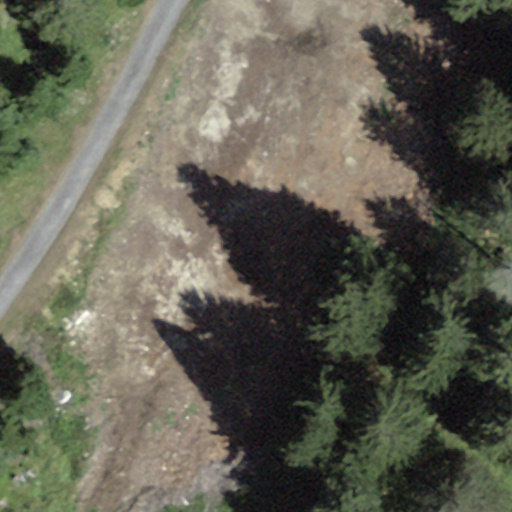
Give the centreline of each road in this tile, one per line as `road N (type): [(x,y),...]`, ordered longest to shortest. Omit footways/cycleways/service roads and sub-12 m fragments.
road 1 (track): [(88,511),(289,151),(292,0)]
road 2 (unclassified): [(176,0),(77,181),(0,297)]
